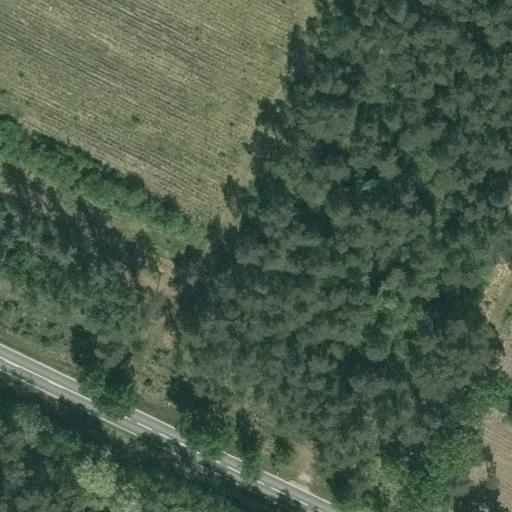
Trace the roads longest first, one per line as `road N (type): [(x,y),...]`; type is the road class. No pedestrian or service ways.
road 1 (secondary): [(316,511),(0,360)]
road 2 (track): [(290,499),(319,462),(422,458),(511,297)]
